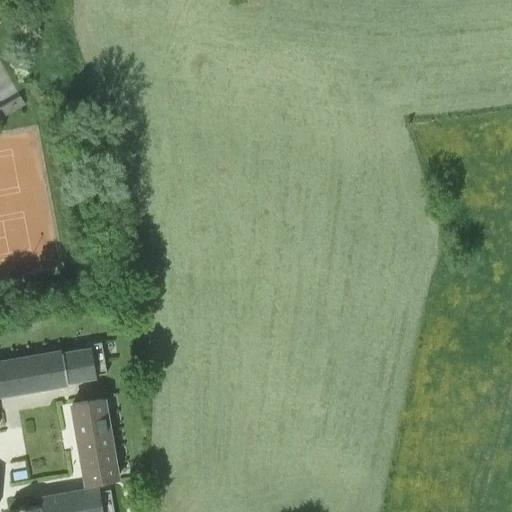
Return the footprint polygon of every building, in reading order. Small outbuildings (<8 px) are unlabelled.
[(0,103),(0,110),(3,116),(24,104),(17,93),(0,103)] [(92,376),(107,373),(103,354),(103,345),(62,352),(67,382),(92,378),(92,376)] [(51,385),(67,382),(62,352),(46,355),(51,385)] [(35,388),(51,385),(46,355),(30,358),(35,388)] [(19,391),(35,388),(30,358),(14,360),(19,391)] [(0,377),(3,394),(19,391),(14,360),(0,362),(0,377)] [(72,403),(75,419),(106,414),(103,397),(92,399),(72,403)] [(78,435),(109,430),(106,414),(75,419),(78,435)] [(81,452),(112,447),(109,430),(78,435),(81,452)] [(84,468),(115,463),(112,447),(81,452),(84,468)] [(87,485),(106,481),(117,479),(115,463),(84,468),(87,485)] [(114,511),(114,508),(111,489),(95,491),(95,489),(69,494),(72,511),(114,511)] [(55,511),(72,511),(69,494),(52,496),(55,511)] [(14,509),(34,505),(32,496),(12,499),(14,509)] [(55,511),(52,496),(37,499),(38,504),(40,504),(41,511),(55,511)]
